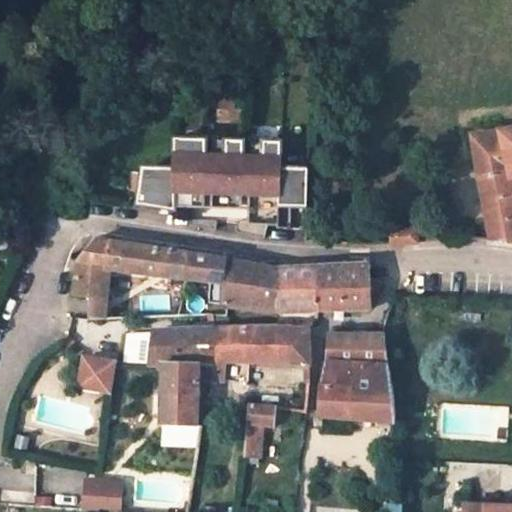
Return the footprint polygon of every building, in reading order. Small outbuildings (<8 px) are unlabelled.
[(511,132),(499,134),(509,179),(511,178),(511,132)] [(475,137),(495,240),(511,241),(511,178),(509,179),(499,134),(475,137)] [(215,146),(221,141),(221,137),(205,136),(204,140),(209,145),(205,202),(206,208),(246,211),(246,208),(251,208),(253,146),(258,143),(258,138),(246,138),(246,142),(245,179),(215,178),(215,146)] [(177,171),(145,170),(145,173),(145,198),(145,209),(170,208),(170,215),(177,215),(177,208),(199,209),(199,202),(205,202),(209,145),(204,140),(178,140),(177,171)] [(245,179),(246,142),(221,141),(215,146),(215,178),(245,179)] [(253,146),(251,208),(251,224),(238,223),(237,229),(239,232),(243,235),(267,239),(270,227),(280,227),(280,229),(293,230),(294,207),(310,208),(311,170),(283,168),(283,156),(284,143),(258,143),(253,146)] [(283,168),(311,170),(311,157),(283,156),(283,168)] [(145,198),(145,173),(131,173),(131,199),(145,198)] [(217,231),(219,222),(191,218),(191,227),(217,231)] [(419,242),(418,227),(393,229),(394,244),(419,242)] [(91,300),(109,302),(113,272),(189,281),(193,255),(95,240),(79,261),(76,291),(75,298),(91,300)] [(189,281),(226,285),(224,302),(279,311),(280,266),(264,266),(209,257),(193,255),(189,281)] [(347,308),(372,308),(382,281),(370,277),(370,262),(318,265),(319,309),(347,308)] [(279,311),(319,309),(318,265),(300,266),(280,266),(279,311)] [(107,319),(109,302),(91,300),(90,319),(107,319)] [(216,314),(208,315),(209,327),(217,326),(216,314)] [(311,363),(311,328),(271,325),(217,326),(219,363),(202,363),(201,379),(226,380),(228,360),(311,363)] [(209,327),(158,330),(152,362),(151,363),(166,363),(202,363),(219,363),(217,326),(209,327)] [(380,332),(331,333),(331,340),(329,356),(330,356),(323,388),(322,415),(379,419),(396,420),(391,335),(380,332)] [(86,358),(82,388),(112,392),(116,362),(86,358)] [(166,363),(165,423),(199,423),(201,379),(202,363),(166,363)] [(252,403),(250,425),(265,426),(277,426),(279,406),(252,403)] [(263,457),(265,426),(250,425),(247,455),(263,457)] [(200,431),(192,430),(187,470),(194,470),(200,431)] [(2,472),(3,500),(32,499),(31,471),(2,472)] [(119,510),(121,482),(86,480),(85,508),(119,510)] [(280,501),(268,499),(266,508),(278,510),(280,501)]
